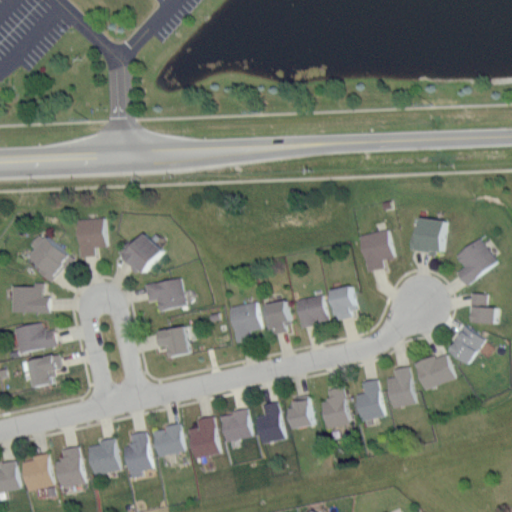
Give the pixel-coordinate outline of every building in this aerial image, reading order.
[(80,217),(83,256),(100,255),(99,247),(110,246),(107,215),(80,217)] [(416,216),(413,248),(445,250),(449,219),(416,216)] [(362,234),(370,271),(386,267),(386,258),(397,257),(390,228),(362,234)] [(34,243),(42,232),(77,257),(69,269),(67,266),(55,280),(42,270),(45,264),(34,255),(39,248),(34,243)] [(118,250),(128,236),(138,243),(146,232),(167,250),(146,271),(142,268),(139,272),(130,265),(133,261),(118,250)] [(459,255),(467,265),(460,272),(472,285),(501,259),(482,237),(459,255)] [(146,283),(152,299),(160,298),(162,309),(189,303),(183,276),(146,283)] [(14,284),(14,310),(52,310),(54,293),(46,294),(47,282),(36,282),(37,284),(14,284)] [(334,289),(340,318),(355,315),(355,308),(359,307),(355,284),(334,289)] [(474,290),(473,317),(477,321),(499,322),(499,306),(490,305),(492,292),(474,290)] [(299,298),(305,326),(319,324),(319,320),(332,318),(325,292),(299,298)] [(268,302),(277,333),(291,330),(291,324),(295,322),(290,298),(268,302)] [(232,306),(240,341),(254,338),(254,330),(266,326),(260,301),(232,306)] [(17,326),(24,352),(61,345),(58,328),(50,329),(49,327),(46,327),(44,322),(17,326)] [(161,329),(165,346),(174,344),(176,355),(193,352),(188,324),(161,329)] [(467,324),(452,347),(473,362),(489,338),(467,324)] [(33,359),(38,385),(60,382),(57,370),(66,366),(63,352),(33,359)] [(417,362),(427,389),(459,376),(450,352),(439,356),(438,354),(417,362)] [(397,367),(411,365),(420,402),(395,407),(390,377),(397,375),(397,367)] [(358,392),(367,390),(366,381),(380,378),(388,414),(365,420),(358,392)] [(329,388),(345,384),(353,423),(330,428),(325,402),(329,399),(329,397),(332,397),(329,388)] [(296,396),(311,392),(318,424),(297,429),(293,408),(298,406),(296,396)] [(259,415),(268,413),(266,403),(281,400),(289,437),(265,442),(259,415)] [(223,416),(228,441),(256,435),(250,407),(235,411),(236,413),(223,416)] [(191,428),(202,425),(200,418),(216,415),(225,452),(197,456),(191,428)] [(156,430),(162,456),(188,449),(183,422),(169,424),(169,427),(156,430)] [(129,445),(137,442),(135,434),(150,429),(158,467),(145,469),(147,474),(134,477),(129,445)] [(91,445),(104,443),(103,439),(118,437),(125,468),(99,474),(94,460),(91,445)] [(59,460),(64,459),(64,456),(66,455),(65,449),(83,444),(90,482),(64,488),(59,460)] [(26,462),(32,491),(58,483),(51,451),(36,455),(36,457),(26,462)] [(0,465),(1,465),(2,468),(4,468),(3,463),(19,458),(27,487),(0,492),(0,465)]
